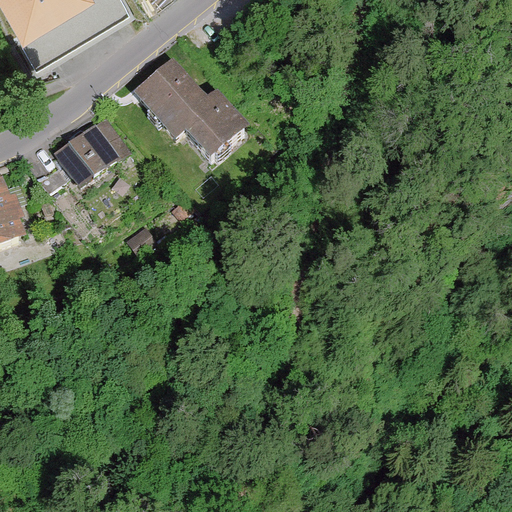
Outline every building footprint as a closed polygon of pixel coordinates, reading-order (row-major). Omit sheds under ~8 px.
[(122,0),(7,0),(26,29),(10,39),(28,68),(127,6),(122,0)] [(211,106),(170,61),(129,98),(174,148),(184,139),(214,172),(254,135),(220,98),(211,106)] [(128,160),(98,123),(50,162),(80,199),(128,160)] [(0,258),(30,245),(2,181),(0,182),(0,258)] [(240,320),(232,335),(248,344),(256,328),(240,320)]
